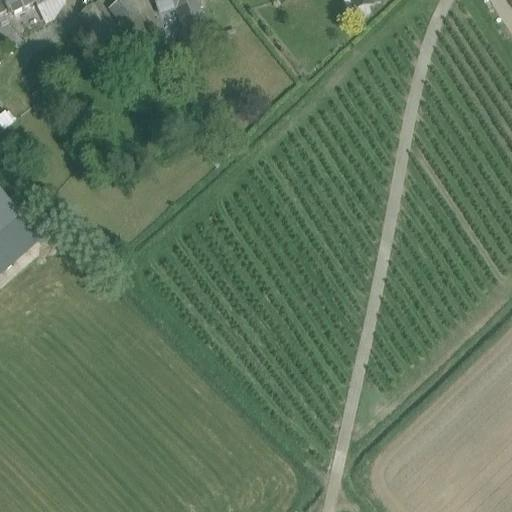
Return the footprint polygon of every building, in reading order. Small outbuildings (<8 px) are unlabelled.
[(0,0),(0,16),(8,12),(10,16),(13,15),(14,17),(15,16),(22,12),(23,12),(24,12),(23,10),(35,4),(42,0),(0,0)] [(152,28),(129,0),(121,0),(108,11),(133,43),(152,28)] [(155,0),(158,8),(161,16),(178,10),(188,40),(208,33),(198,3),(204,1),(204,0),(155,0)] [(350,0),(354,11),(356,18),(369,14),(368,7),(372,6),(372,4),(381,1),(380,0),(350,0)] [(94,7),(80,18),(103,47),(117,36),(100,15),(94,7)] [(6,113),(0,117),(0,134),(13,124),(6,113)] [(0,194),(0,264),(34,236),(20,219),(20,218),(0,194)]
